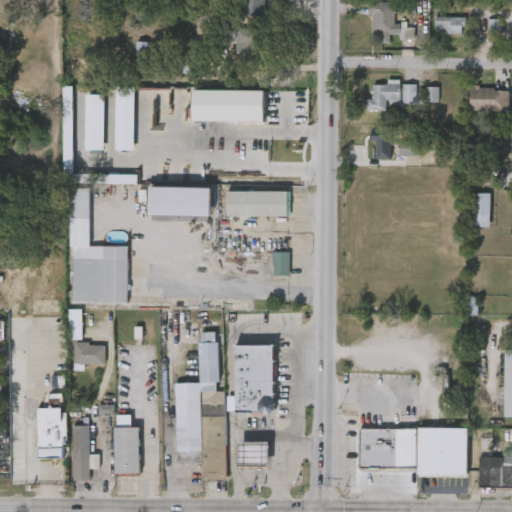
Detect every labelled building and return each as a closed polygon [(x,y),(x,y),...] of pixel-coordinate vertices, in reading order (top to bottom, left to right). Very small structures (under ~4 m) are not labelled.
[(262,0),(262,16),(241,16),(241,0),(262,0)] [(394,25),(414,25),(413,40),(395,40),(395,41),(374,41),(375,16),(368,16),(368,2),(395,3),(394,25)] [(464,17),(464,35),(434,35),(434,17),(464,17)] [(486,33),(486,20),(499,20),(499,33),(486,33)] [(237,29),(263,29),(263,60),(237,60),(237,29)] [(147,42),(147,67),(135,67),(135,42),(147,42)] [(438,104),(386,103),(386,111),(366,110),(366,99),(371,99),(371,84),(417,85),(417,87),(438,87),(438,104)] [(73,87),(64,87),(65,185),(138,184),(138,175),(74,175),(73,87)] [(116,151),(134,151),(135,88),(117,88),(116,151)] [(471,111),(471,89),(508,89),(508,111),(471,111)] [(265,92),(194,91),(193,121),(264,122),(265,92)] [(105,95),(86,95),(86,150),(104,151),(105,95)] [(373,160),(373,127),(392,127),(392,160),(373,160)] [(399,156),(399,140),(420,140),(420,156),(399,156)] [(212,189),(151,187),(150,216),(211,216),(212,189)] [(128,303),(71,302),(72,249),(70,249),(71,190),(89,190),(89,246),(128,247),(128,303)] [(226,192),(289,192),(289,217),(226,217),(226,192)] [(468,228),(468,193),(489,193),(489,228),(468,228)] [(288,254),(288,277),(273,277),(273,254),(288,254)] [(59,299),(59,313),(30,313),(30,299),(59,299)] [(82,310),(69,310),(69,341),(83,340),(82,310)] [(223,390),(226,479),(200,480),(200,460),(176,461),(174,383),(199,382),(198,332),(216,331),(218,390),(223,390)] [(72,363),(72,342),(103,342),(103,363),(72,363)] [(234,344),(274,344),(274,413),(234,413),(234,344)] [(115,405),(99,406),(99,415),(115,415),(115,405)] [(67,446),(62,446),(62,458),(38,459),(37,444),(36,408),(61,407),(61,412),(66,412),(67,446)] [(70,477),(70,425),(88,425),(88,477),(70,477)] [(114,473),(114,426),(140,426),(140,473),(114,473)] [(394,429),(358,429),(357,470),(394,470),(394,429)] [(416,430),(394,429),(394,470),(416,470),(416,430)] [(416,430),(416,470),(416,477),(466,477),(466,430),(416,430)] [(239,441),(270,441),(270,464),(239,464),(239,441)] [(480,457),(479,487),(511,488),(511,453),(503,453),(503,458),(480,457)]
